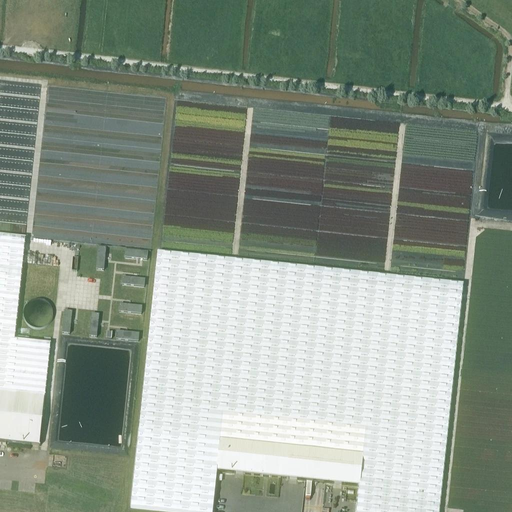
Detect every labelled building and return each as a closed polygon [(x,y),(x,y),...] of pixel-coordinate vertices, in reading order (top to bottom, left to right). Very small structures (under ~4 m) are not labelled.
[(0,237),(0,391),(45,396),(50,345),(14,342),(25,240),(0,237)] [(98,249),(96,271),(103,272),(105,250),(98,249)] [(125,252),(125,259),(146,261),(147,254),(125,252)] [(157,254),(131,509),(159,511),(212,511),(216,473),(222,418),(364,432),(359,487),(356,511),(438,511),(462,286),(157,254)] [(122,279),(122,286),(144,289),(144,281),(122,279)] [(120,306),(119,313),(141,316),(141,308),(120,306)] [(64,313),(62,335),(69,335),(71,313),(64,313)] [(91,316),(89,337),(96,338),(98,316),(91,316)] [(117,333),(116,340),(138,343),(139,336),(117,333)] [(39,448),(45,396),(0,391),(0,445),(5,446),(6,444),(39,448)] [(216,473),(359,487),(364,432),(222,418),(216,473)]
